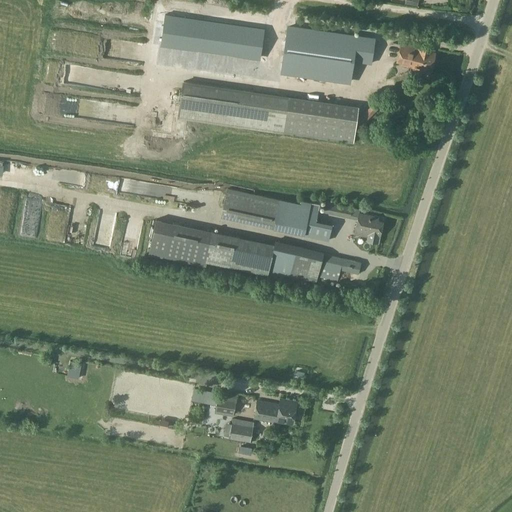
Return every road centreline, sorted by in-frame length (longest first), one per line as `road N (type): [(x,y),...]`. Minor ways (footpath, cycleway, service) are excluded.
road 1 (unclassified): [(326,511),(493,0)]
road 2 (track): [(243,225),(0,187)]
road 3 (track): [(335,0),(486,22)]
